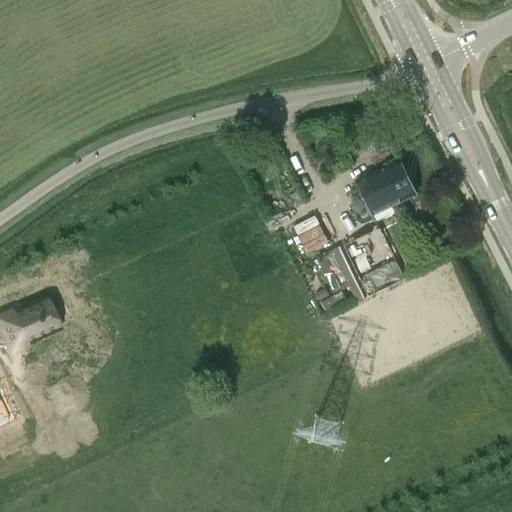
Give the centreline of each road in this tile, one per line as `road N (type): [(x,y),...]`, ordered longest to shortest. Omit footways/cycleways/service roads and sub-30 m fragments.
road 1 (unclassified): [(0,218),(95,156),(145,135),(427,66)]
road 2 (tertiary): [(511,239),(427,66)]
